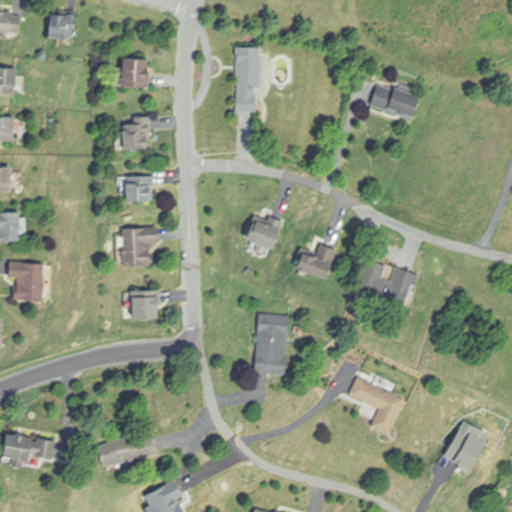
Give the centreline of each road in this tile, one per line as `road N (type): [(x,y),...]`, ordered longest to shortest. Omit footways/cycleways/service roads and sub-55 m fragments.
road 1 (residential): [(189,164),(294,177),(384,221),(511,258),(382,503),(238,448),(203,382),(200,348)]
road 2 (residential): [(0,389),(129,351),(200,348),(187,107),(197,0)]
